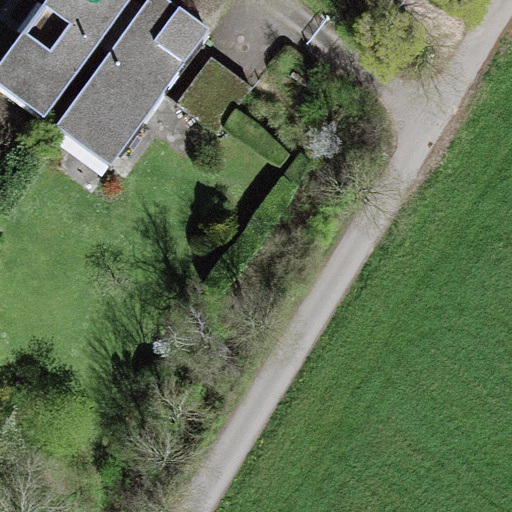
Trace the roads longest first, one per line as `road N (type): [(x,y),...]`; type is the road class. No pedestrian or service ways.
road 1 (unclassified): [(186,511),(428,101)]
road 2 (residential): [(283,0),(428,101)]
